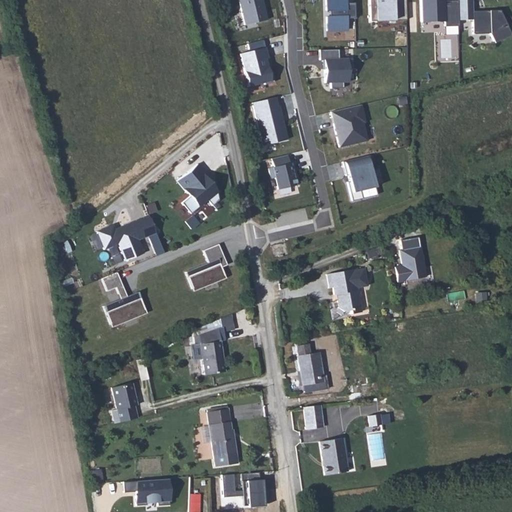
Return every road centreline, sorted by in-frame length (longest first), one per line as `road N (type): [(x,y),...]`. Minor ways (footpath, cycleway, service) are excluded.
road 1 (residential): [(290,0),(294,65),(326,205),(316,226),(250,241)]
road 2 (unclassified): [(250,241),(295,511)]
road 3 (unclassified): [(202,0),(250,241)]
